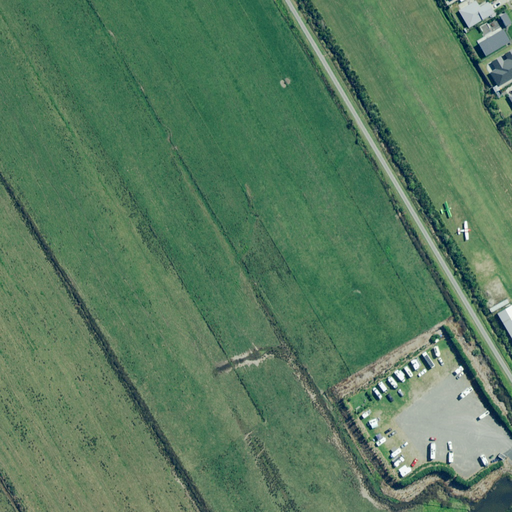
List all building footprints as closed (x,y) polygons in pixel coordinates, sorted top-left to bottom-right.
[(467,27),(493,12),(486,1),(478,6),(474,0),(473,0),(457,10),(467,27)] [(510,22),(504,12),(498,15),(505,25),(510,22)] [(509,41),(501,28),(476,42),(484,55),(509,41)] [(494,69),(489,72),(496,85),(497,86),(511,77),(511,48),(503,53),(506,59),(502,61),(499,56),(490,61),(494,69)] [(511,308),(510,305),(495,314),(511,341),(511,308)]
